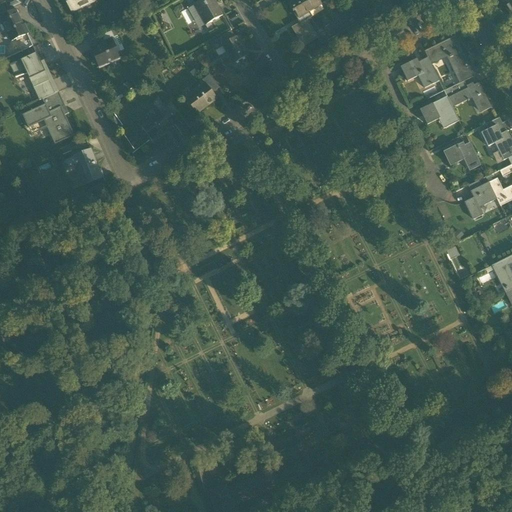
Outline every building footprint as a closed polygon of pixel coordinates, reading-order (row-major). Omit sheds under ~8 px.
[(9,0),(6,2),(9,9),(21,3),(19,0),(9,0)] [(95,2),(94,0),(67,0),(73,12),(95,2)] [(206,16),(210,23),(223,15),(219,7),(218,7),(213,0),(199,0),(200,1),(193,5),(194,5),(202,18),(206,16)] [(295,11),(299,18),(304,15),(321,5),(318,0),(294,0),(288,4),(293,12),(295,11)] [(511,0),(504,0),(501,2),(511,18),(511,0)] [(194,5),(205,26),(210,23),(206,16),(202,18),(194,5)] [(188,8),(182,10),(187,24),(194,21),(188,8)] [(0,17),(12,42),(29,34),(24,25),(23,26),(15,10),(0,17)] [(342,18),(348,29),(359,22),(352,11),(342,18)] [(305,46),(318,38),(304,15),(299,18),(301,22),(292,28),(296,35),(297,34),(305,46)] [(321,36),(318,38),(322,44),(348,29),(342,18),(318,31),(321,36)] [(80,36),(84,44),(99,37),(95,29),(80,36)] [(221,37),(225,44),(235,38),(231,31),(221,37)] [(105,43),(112,40),(115,39),(114,38),(112,32),(102,36),(105,43)] [(124,50),(118,36),(114,38),(115,39),(112,40),(116,49),(118,53),(124,50)] [(211,43),(215,50),(223,45),(225,44),(221,37),(211,43)] [(223,45),(234,64),(247,56),(236,37),(235,38),(225,44),(223,45)] [(425,52),(428,58),(430,63),(448,54),(453,65),(451,66),(460,84),(464,82),(475,76),(470,67),(455,37),(425,52)] [(91,50),(99,68),(121,58),(118,53),(116,49),(112,40),(105,43),(91,50)] [(206,57),(202,50),(195,54),(199,62),(206,57)] [(36,53),(21,61),(27,74),(29,79),(45,72),(40,62),(36,53)] [(439,82),(430,63),(428,58),(419,63),(417,59),(400,67),(407,82),(421,75),(427,88),(439,82)] [(44,60),(40,62),(45,72),(49,81),(55,94),(58,92),(44,60)] [(16,78),(27,74),(21,61),(10,66),(16,78)] [(49,81),(45,72),(29,79),(33,88),(49,81)] [(206,84),(211,91),(217,85),(210,75),(202,81),(205,84),(206,84)] [(42,100),(55,94),(49,81),(33,88),(37,95),(39,101),(42,100)] [(444,92),(448,99),(468,89),(464,82),(460,84),(444,92)] [(448,99),(452,108),(474,98),(476,97),(479,103),(477,104),(481,113),(491,108),(479,83),(468,89),(448,99)] [(188,103),(197,115),(205,109),(204,109),(217,99),(213,94),(211,91),(206,84),(205,84),(192,94),(195,97),(188,103)] [(219,88),(217,85),(211,91),(213,94),(219,88)] [(110,93),(114,100),(127,92),(124,86),(110,93)] [(45,105),(49,114),(59,109),(65,106),(58,92),(55,94),(42,100),(45,105)] [(195,97),(192,94),(186,99),(188,103),(195,97)] [(160,113),(166,121),(171,117),(159,99),(154,103),(161,113),(160,113)] [(459,122),(452,108),(448,99),(433,106),(433,104),(420,110),(427,125),(440,119),(439,118),(442,116),(448,127),(459,122)] [(44,121),(55,145),(74,136),(65,115),(63,111),(60,112),(59,109),(49,114),(45,105),(22,115),(28,128),(44,121)] [(63,111),(65,115),(69,114),(65,106),(59,109),(60,112),(63,111)] [(142,127),(153,142),(171,128),(166,121),(160,113),(142,127)] [(490,123),(492,128),(497,126),(500,132),(501,135),(507,132),(511,130),(507,121),(502,124),(499,118),(490,123)] [(481,133),(484,140),(500,132),(497,126),(492,128),(481,133)] [(503,160),(504,161),(508,159),(511,156),(511,141),(507,132),(501,135),(500,132),(484,140),(488,147),(495,143),(499,152),(503,160)] [(466,159),(472,170),(480,166),(469,144),(464,146),(463,144),(458,147),(457,146),(443,153),(450,167),(466,159)] [(58,151),(60,156),(72,152),(69,146),(58,151)] [(78,168),(85,185),(104,177),(101,169),(99,170),(90,150),(74,156),(74,158),(62,163),(66,173),(78,168)] [(498,163),(503,160),(499,152),(493,155),(498,163)] [(18,167),(14,159),(8,162),(12,170),(18,167)] [(500,171),(503,177),(511,172),(511,165),(511,166),(500,171)] [(497,179),(489,183),(497,199),(500,207),(511,200),(511,186),(503,191),(497,179)] [(468,187),(471,192),(481,187),(479,182),(468,187)] [(479,208),(497,199),(489,183),(481,187),(471,192),(474,198),(465,203),(473,220),(483,215),(479,208)] [(464,234),(458,230),(453,235),(459,240),(464,234)] [(455,247),(446,251),(451,260),(460,256),(455,247)] [(511,256),(495,265),(508,292),(511,289),(511,256)] [(266,478),(264,473),(249,481),(240,484),(226,488),(226,487),(208,492),(200,463),(194,465),(202,494),(211,492),(212,497),(227,493),(237,490),(247,486),(257,482),(266,478)] [(237,511),(237,503),(246,501),(255,497),(263,494),(272,489),(272,490),(280,486),(271,469),(264,472),(264,473),(266,478),(257,482),(247,486),(237,490),(227,493),(212,497),(215,511),(237,511)]
